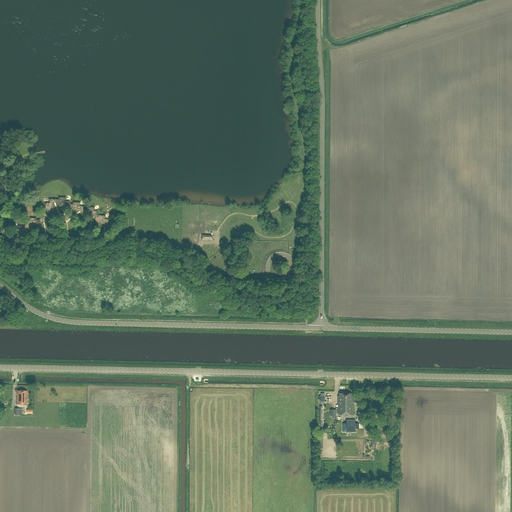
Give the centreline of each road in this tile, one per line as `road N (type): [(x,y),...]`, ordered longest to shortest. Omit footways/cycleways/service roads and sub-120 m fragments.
road 1 (tertiary): [(0,367),(511,378)]
road 2 (tertiary): [(321,328),(63,321),(0,286)]
road 3 (tertiary): [(321,328),(318,0)]
road 4 (tertiary): [(511,332),(321,328)]
